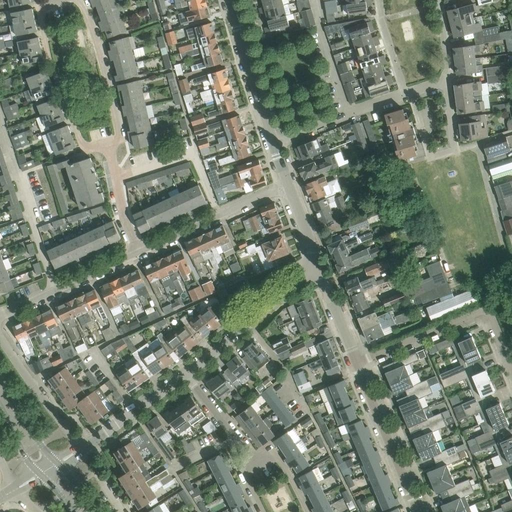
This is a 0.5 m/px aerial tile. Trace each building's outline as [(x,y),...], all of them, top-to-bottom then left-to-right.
[(30,0),(8,0),(11,9),(24,7),(24,4),(31,2),(30,0)] [(114,0),(97,0),(92,2),(94,7),(97,6),(99,13),(117,7),(114,0)] [(205,0),(188,0),(175,3),(177,9),(189,5),(191,10),(207,6),(205,0)] [(259,8),(260,12),(283,6),(283,5),(288,4),(289,4),(288,0),(264,0),(262,1),(264,7),(259,8)] [(308,0),(304,0),(296,2),(299,12),(311,9),(308,0)] [(371,1),(347,4),(349,15),(367,12),(366,6),(372,5),(371,1)] [(291,14),(288,4),(283,5),(283,6),(260,12),(261,17),(266,15),(268,21),(286,15),(291,14)] [(448,11),(451,24),(473,18),(471,12),(476,10),(474,5),(448,11)] [(166,6),(159,8),(161,15),(168,13),(166,6)] [(191,10),(179,13),(182,25),(189,23),(188,22),(200,19),(210,16),(207,6),(191,10)] [(337,6),(325,8),(327,18),(335,17),(334,12),(337,11),(337,6)] [(24,7),(11,9),(14,24),(34,20),(32,8),(25,10),(24,7)] [(117,7),(99,13),(102,21),(99,22),(101,26),(121,19),(117,7)] [(311,9),(299,12),(301,11),(305,27),(315,25),(312,13),(311,9)] [(290,30),(286,15),(268,21),(269,26),(264,28),(265,32),(274,30),(275,34),(275,37),(291,32),(290,30)] [(367,18),(324,27),(327,36),(341,31),(349,29),(352,38),(370,32),(374,31),(371,21),(368,22),(367,18)] [(473,18),(451,24),(454,37),(481,30),(479,23),(474,25),(473,18)] [(121,19),(101,26),(103,31),(106,30),(108,38),(126,32),(121,19)] [(12,40),(17,38),(31,36),(30,33),(37,31),(34,20),(14,24),(9,26),(11,36),(12,40)] [(170,22),(163,24),(165,30),(171,28),(170,22)] [(212,23),(186,30),(189,39),(198,37),(214,32),(212,23)] [(483,29),(484,36),(499,33),(498,26),(483,29)] [(501,39),(511,36),(511,31),(511,30),(499,33),(484,36),(486,43),(501,40),(501,39)] [(174,31),(165,33),(168,45),(177,43),(174,31)] [(178,48),(180,53),(217,42),(214,32),(198,37),(199,42),(178,48)] [(370,32),(352,38),(355,48),(379,40),(377,36),(372,38),(370,32)] [(31,36),(17,38),(20,53),(41,48),(38,37),(31,39),(31,36)] [(128,37),(110,42),(112,50),(109,51),(110,55),(132,50),(128,37)] [(379,40),(355,48),(359,58),(377,52),(375,46),(380,44),(379,40)] [(217,42),(180,53),(181,58),(202,52),(203,57),(220,52),(217,42)] [(455,54),(456,61),(475,59),(474,53),(481,52),(480,45),(453,48),(454,54),(455,54)] [(41,48),(20,53),(24,68),(37,65),(37,61),(43,60),(41,48)] [(132,50),(110,55),(111,61),(114,60),(116,67),(135,63),(132,50)] [(220,52),(203,57),(205,62),(198,64),(191,66),(192,71),(199,69),(213,66),(223,63),(220,52)] [(377,52),(359,58),(362,67),(385,59),(384,55),(378,57),(377,52)] [(334,55),(337,65),(342,63),(339,53),(334,55)] [(168,54),(162,56),(164,64),(166,69),(171,67),(170,62),(168,54)] [(385,59),(362,67),(365,77),(383,71),(381,65),(387,64),(385,59)] [(475,59),(456,61),(457,69),(456,69),(457,74),(483,71),(482,64),(476,65),(475,59)] [(135,63),(116,67),(118,75),(115,76),(117,81),(138,76),(135,63)] [(180,63),(174,65),(177,76),(183,74),(180,63)] [(340,75),(346,73),(343,63),(342,63),(337,65),(340,75)] [(486,68),(487,76),(503,74),(502,66),(486,68)] [(225,69),(195,78),(197,83),(210,79),(211,84),(228,79),(225,69)] [(39,70),(29,73),(25,75),(30,89),(51,81),(46,70),(40,73),(39,70)] [(346,73),(340,75),(343,84),(351,82),(355,80),(352,71),(346,73)] [(383,71),(365,77),(368,87),(392,79),(390,74),(385,76),(383,71)] [(167,74),(168,79),(170,86),(176,85),(174,77),(173,73),(167,74)] [(503,74),(487,76),(488,84),(504,82),(503,78),(503,74)] [(0,81),(0,87),(1,89),(13,84),(11,77),(0,81)] [(182,93),(190,91),(191,90),(187,78),(178,80),(182,93)] [(200,92),(201,98),(231,89),(228,79),(211,84),(212,88),(200,92)] [(392,79),(368,87),(372,97),(390,90),(388,85),(393,83),(392,79)] [(139,80),(118,85),(119,91),(122,90),(124,97),(142,93),(139,80)] [(51,81),(30,89),(36,102),(49,97),(48,95),(55,92),(51,81)] [(351,82),(343,84),(347,94),(354,91),(351,82)] [(455,85),(456,99),(473,97),(482,96),(482,89),(481,82),(455,85)] [(176,85),(170,86),(173,96),(174,100),(180,98),(178,95),(176,85)] [(231,89),(201,98),(202,98),(204,103),(216,99),(218,104),(234,99),(231,89)] [(190,91),(182,93),(183,95),(185,103),(186,103),(190,101),(193,100),(191,93),(190,91)] [(354,91),(347,94),(350,104),(357,101),(354,91)] [(123,106),(124,111),(145,106),(142,93),(124,97),(126,105),(123,106)] [(473,97),(456,99),(458,113),(484,110),(484,109),(490,108),(488,95),(482,96),(473,97)] [(49,97),(36,102),(41,116),(61,108),(57,98),(50,100),(49,97)] [(208,112),(210,118),(237,109),(234,99),(218,104),(219,109),(208,112)] [(16,103),(3,108),(6,114),(19,109),(16,103)] [(494,114),(510,112),(509,104),(493,105),(494,114)] [(148,119),(145,106),(124,111),(125,116),(128,115),(130,123),(148,119)] [(41,116),(36,118),(42,132),(47,130),(60,125),(59,122),(66,120),(61,108),(41,116)] [(19,109),(6,114),(8,120),(21,115),(19,109)] [(385,114),(386,120),(398,160),(417,155),(414,145),(416,144),(413,135),(415,134),(413,127),(411,128),(408,118),(406,118),(403,109),(385,114)] [(203,114),(190,118),(193,126),(205,121),(203,114)] [(193,128),(195,134),(195,135),(224,126),(226,130),(242,125),(239,115),(207,125),(206,124),(193,128)] [(487,128),(485,115),(467,117),(468,123),(459,124),(462,140),(487,136),(487,128)] [(128,131),(129,136),(151,132),(148,119),(130,123),(131,130),(128,131)] [(351,125),(356,139),(363,136),(362,132),(359,123),(358,122),(351,125)] [(349,123),(342,126),(345,131),(352,129),(349,123)] [(60,125),(47,130),(52,143),(72,136),(68,125),(61,128),(60,125)] [(215,144),(245,135),(242,125),(226,130),(227,135),(217,138),(219,143),(215,144)] [(24,132),(11,137),(13,143),(26,138),(24,132)] [(151,132),(129,136),(130,141),(134,141),(135,148),(154,144),(151,132)] [(245,135),(215,144),(217,150),(231,145),(232,150),(249,144),(245,135)] [(72,136),(52,143),(58,158),(74,152),(72,149),(76,147),(72,136)] [(356,139),(351,141),(353,147),(358,145),(361,152),(367,149),(363,136),(356,139)] [(26,138),(13,143),(16,149),(29,144),(26,138)] [(510,151),(506,138),(483,145),(487,159),(510,151)] [(207,139),(198,142),(200,149),(208,147),(210,146),(207,139)] [(317,139),(299,147),(295,148),(300,160),(329,149),(327,143),(320,146),(317,139)] [(234,155),(227,157),(218,160),(220,165),(252,155),(249,144),(232,150),(234,155)] [(358,153),(360,159),(370,155),(368,150),(358,153)] [(340,151),(334,154),(340,166),(346,163),(340,151)] [(315,162),(308,165),(298,168),(301,176),(303,176),(305,180),(314,176),(338,166),(333,155),(325,158),(327,162),(317,166),(315,162)] [(69,159),(58,164),(59,168),(67,165),(81,209),(104,201),(101,192),(98,193),(94,182),(98,181),(95,172),(91,173),(90,167),(93,166),(90,157),(70,164),(69,160),(69,159)] [(511,173),(511,158),(489,166),(493,180),(511,173)] [(33,160),(20,165),(23,171),(36,166),(33,160)] [(263,171),(259,160),(238,167),(239,172),(233,174),(235,181),(236,181),(263,171)] [(189,162),(179,165),(183,176),(187,174),(186,169),(191,167),(189,162)] [(179,165),(169,169),(171,174),(176,172),(177,178),(183,176),(179,165)] [(169,169),(159,172),(163,182),(168,180),(166,175),(171,174),(169,169)] [(216,170),(208,173),(214,189),(221,187),(219,179),(216,170)] [(236,181),(235,181),(221,187),(214,189),(219,204),(227,201),(224,191),(238,188),(244,186),(245,191),(246,191),(247,193),(253,191),(253,189),(267,184),(263,171),(236,181)] [(159,172),(149,175),(153,185),(163,182),(159,172)] [(149,175),(139,179),(144,189),(153,185),(149,175)] [(325,176),(314,181),(305,184),(311,201),(325,195),(326,196),(332,194),(331,193),(341,189),(337,179),(327,182),(325,176)] [(11,178),(0,181),(0,183),(1,186),(7,184),(9,189),(14,188),(11,178)] [(139,179),(130,182),(132,187),(137,185),(139,190),(144,189),(139,179)] [(511,181),(505,184),(494,187),(498,200),(511,194),(511,181)] [(199,185),(189,189),(197,206),(202,204),(204,209),(209,206),(207,200),(206,201),(199,185)] [(412,186),(407,187),(411,197),(415,195),(412,186)] [(189,189),(180,194),(190,215),(194,213),(192,209),(197,206),(189,189)] [(5,196),(6,201),(17,198),(16,193),(5,196)] [(180,194),(170,198),(178,215),(183,213),(186,217),(190,215),(180,194)] [(511,194),(498,200),(502,210),(500,211),(511,207),(511,194)] [(312,204),(317,214),(330,209),(328,204),(335,201),(336,204),(343,201),(342,197),(337,199),(335,195),(312,204)] [(12,208),(9,209),(9,211),(15,209),(20,207),(17,198),(9,200),(12,208)] [(170,198),(161,202),(171,224),(175,222),(173,217),(178,215),(170,198)] [(161,202),(152,206),(160,223),(165,221),(167,226),(171,224),(161,202)] [(262,213),(249,218),(252,225),(279,215),(274,203),(260,208),(262,213)] [(152,206),(142,211),(152,232),(156,230),(154,226),(160,223),(152,206)] [(20,207),(15,209),(9,211),(12,221),(23,217),(20,207)] [(511,207),(500,211),(503,221),(511,218),(511,207)] [(330,209),(317,214),(321,225),(341,217),(338,208),(331,212),(330,209)] [(357,217),(347,221),(351,232),(370,225),(369,224),(382,219),(379,210),(357,217)] [(86,211),(76,214),(78,220),(88,216),(86,211)] [(142,211),(133,215),(141,232),(146,230),(148,234),(152,232),(142,211)] [(67,217),(69,223),(78,220),(76,214),(67,217)] [(279,215),(252,225),(254,232),(260,230),(267,227),(269,233),(263,235),(265,239),(280,233),(279,229),(283,227),(279,215)] [(411,223),(409,216),(402,218),(404,225),(411,223)] [(511,218),(503,221),(507,235),(511,233),(511,218)] [(113,221),(103,225),(113,247),(117,245),(115,241),(121,238),(113,221)] [(103,225),(94,230),(102,247),(107,245),(109,249),(113,247),(103,225)] [(223,225),(213,230),(224,252),(226,251),(233,248),(223,225)] [(94,230),(85,234),(95,255),(99,254),(96,249),(102,247),(94,230)] [(213,230),(204,234),(215,258),(220,255),(219,253),(223,252),(224,252),(213,230)] [(349,248),(366,240),(373,238),(371,233),(365,236),(364,235),(351,240),(350,236),(347,235),(342,237),(343,239),(328,245),(331,253),(332,255),(349,248)] [(85,234),(76,238),(83,255),(88,253),(91,257),(95,255),(85,234)] [(204,234),(195,238),(202,254),(201,254),(205,260),(209,258),(215,270),(219,268),(218,266),(219,266),(204,234)] [(255,244),(246,247),(249,255),(257,252),(262,263),(264,270),(263,270),(263,271),(274,267),(271,259),(288,252),(281,236),(272,239),(263,243),(263,244),(256,247),(255,244)] [(76,238),(66,242),(76,264),(80,262),(78,258),(83,255),(76,238)] [(195,238),(185,243),(195,265),(197,270),(202,267),(200,263),(205,260),(201,254),(202,254),(195,238)] [(238,243),(240,249),(241,249),(247,246),(244,240),(238,243)] [(66,242),(57,247),(65,264),(70,261),(72,266),(76,264),(66,242)] [(349,248),(332,255),(336,264),(339,272),(382,254),(378,246),(368,251),(367,248),(352,255),(349,248)] [(57,247),(47,251),(55,267),(54,267),(56,273),(61,271),(59,266),(65,264),(57,247)] [(186,273),(191,271),(181,250),(172,254),(181,274),(184,280),(188,278),(186,273)] [(172,254),(162,259),(176,288),(179,294),(183,292),(176,276),(181,274),(172,254)] [(162,259),(153,263),(160,278),(164,287),(169,285),(172,290),(176,288),(162,259)] [(365,269),(368,275),(389,266),(387,260),(365,269)] [(406,299),(448,283),(439,260),(426,266),(430,277),(421,280),(401,288),(403,292),(383,300),(385,306),(405,298),(406,299)] [(233,273),(241,269),(237,261),(229,265),(233,273)] [(153,263),(143,267),(157,297),(162,295),(155,281),(160,278),(153,263)] [(0,283),(10,280),(7,270),(0,272),(0,283)] [(138,270),(128,274),(139,296),(143,294),(145,299),(150,296),(138,270)] [(139,296),(128,274),(119,278),(131,304),(135,302),(134,298),(139,296)] [(344,283),(350,296),(367,289),(372,287),(377,285),(384,282),(383,278),(375,281),(373,277),(360,282),(357,277),(353,279),(344,283)] [(119,278),(110,283),(117,298),(120,304),(125,302),(127,306),(131,304),(119,278)] [(10,280),(0,283),(0,294),(14,289),(10,280)] [(203,285),(204,288),(207,295),(216,291),(211,281),(203,285)] [(200,286),(197,287),(196,282),(187,286),(189,291),(193,301),(204,296),(200,286)] [(110,283),(100,287),(110,309),(120,305),(117,298),(110,283)] [(431,291),(420,295),(423,303),(452,293),(449,284),(431,291)] [(226,287),(221,290),(224,297),(229,294),(226,287)] [(371,299),(369,295),(374,293),(372,287),(367,289),(350,296),(356,312),(370,306),(367,300),(371,299)] [(472,289),(455,296),(427,307),(433,323),(478,305),(472,289)] [(95,290),(85,294),(92,310),(97,308),(104,324),(109,322),(107,318),(95,290)] [(85,294),(75,298),(89,328),(89,327),(93,325),(88,312),(92,310),(85,294)] [(287,307),(291,316),(292,318),(294,316),(295,319),(301,316),(301,317),(316,311),(311,296),(287,307)] [(176,301),(171,303),(174,310),(184,305),(180,297),(175,299),(176,301)] [(75,298),(66,302),(74,318),(78,316),(84,330),(89,328),(75,298)] [(66,302),(56,307),(72,341),(77,338),(72,327),(76,325),(73,318),(74,318),(66,302)] [(171,303),(162,308),(165,314),(174,310),(171,303)] [(210,306),(200,314),(213,330),(222,323),(220,319),(225,315),(215,303),(210,307),(210,306)] [(51,309),(42,314),(52,336),(56,334),(57,336),(62,334),(51,309)] [(147,316),(150,321),(159,317),(156,310),(147,315),(147,316)] [(301,316),(295,319),(301,333),(313,328),(322,324),(316,311),(301,317),(301,316)] [(359,319),(364,330),(392,317),(395,316),(393,314),(391,315),(389,311),(377,317),(375,312),(359,319)] [(392,317),(364,330),(369,341),(385,334),(392,332),(390,326),(395,323),(395,324),(408,318),(406,313),(395,316),(392,317)] [(42,314),(32,318),(47,351),(52,349),(47,338),(52,336),(42,314)] [(180,319),(184,324),(190,320),(185,314),(180,319)] [(200,314),(191,321),(190,322),(198,332),(203,338),(213,330),(200,314)] [(146,323),(150,321),(147,316),(147,315),(140,318),(143,324),(146,323)] [(32,318),(23,322),(30,338),(34,336),(42,353),(47,351),(32,318)] [(185,326),(176,333),(189,349),(199,342),(194,336),(198,332),(190,322),(191,321),(190,320),(184,324),(185,326)] [(23,322),(13,327),(26,355),(31,353),(29,349),(34,347),(30,338),(23,322)] [(120,326),(123,333),(131,330),(129,325),(127,326),(126,323),(120,326)] [(110,327),(102,331),(106,341),(116,337),(114,333),(110,327)] [(189,349),(176,333),(167,340),(161,333),(157,336),(158,338),(162,344),(163,343),(170,354),(175,351),(180,357),(189,349)] [(128,335),(122,338),(127,345),(130,342),(131,341),(128,335)] [(458,335),(436,344),(437,346),(439,351),(453,346),(457,355),(476,347),(472,336),(461,341),(458,335)] [(286,337),(269,345),(277,354),(290,348),(292,347),(286,337)] [(127,345),(122,338),(111,343),(115,348),(117,353),(127,346),(126,345),(127,345)] [(162,344),(158,338),(149,344),(153,350),(164,367),(174,361),(170,354),(163,343),(162,344)] [(328,339),(319,343),(309,347),(312,356),(318,353),(320,357),(333,352),(328,339)] [(247,355),(242,359),(249,366),(251,369),(261,361),(267,356),(254,341),(243,350),(247,355)] [(55,344),(60,354),(63,360),(75,355),(71,346),(63,349),(60,342),(55,344)] [(303,342),(292,347),(290,348),(292,353),(293,355),(306,348),(303,342)] [(88,349),(85,343),(75,347),(78,353),(88,349)] [(115,348),(111,343),(101,350),(105,355),(115,348)] [(132,353),(134,356),(136,359),(137,361),(138,360),(145,371),(150,368),(154,374),(164,367),(153,350),(149,344),(148,343),(132,353)] [(434,345),(428,348),(431,355),(437,352),(434,345)] [(481,358),(476,347),(457,355),(461,365),(439,375),(441,381),(450,378),(469,370),(467,364),(481,358)] [(115,348),(105,355),(108,360),(118,353),(117,353),(115,348)] [(423,351),(418,353),(420,360),(426,357),(423,351)] [(333,352),(320,357),(324,367),(327,376),(341,370),(333,352)] [(385,373),(390,383),(409,375),(405,365),(419,360),(416,353),(393,362),(396,368),(385,373)] [(60,354),(50,358),(53,365),(53,366),(63,362),(63,361),(63,360),(60,354)] [(40,360),(39,360),(44,370),(53,365),(50,358),(49,356),(40,360)] [(136,359),(134,356),(124,363),(127,367),(139,384),(149,378),(145,371),(138,360),(137,361),(136,359)] [(224,372),(230,379),(237,388),(241,385),(237,380),(244,374),(246,377),(250,373),(236,356),(226,364),(229,367),(224,372)] [(39,360),(31,363),(37,374),(44,370),(39,360)] [(87,367),(82,361),(78,364),(83,370),(87,367)] [(124,363),(115,370),(118,374),(117,374),(129,391),(139,384),(127,367),(124,363)] [(49,380),(56,390),(73,378),(65,367),(49,380)] [(89,370),(85,373),(90,380),(94,377),(89,370)] [(469,370),(450,378),(441,381),(444,388),(467,379),(471,389),(490,381),(486,370),(472,375),(469,370)] [(303,371),(293,375),(300,394),(312,389),(309,381),(307,382),(303,371)] [(219,397),(226,391),(232,387),(221,373),(213,379),(208,383),(219,397)] [(409,375),(390,383),(394,394),(405,390),(407,395),(430,386),(429,385),(437,382),(435,376),(413,385),(409,375)] [(94,377),(90,380),(95,387),(99,384),(94,377)] [(73,378),(56,390),(63,399),(80,387),(73,378)] [(268,379),(262,384),(266,389),(272,384),(268,379)] [(110,380),(106,383),(111,389),(115,387),(110,380)] [(344,380),(324,388),(329,400),(346,393),(343,386),(346,385),(344,380)] [(461,404),(464,411),(483,403),(481,397),(495,391),(490,381),(471,389),(475,399),(461,404)] [(419,399),(433,393),(430,386),(407,395),(410,401),(399,406),(404,417),(423,409),(419,399)] [(80,387),(63,399),(70,409),(77,404),(87,397),(80,387)] [(272,389),(262,396),(267,402),(276,394),(272,389)] [(112,393),(113,395),(119,403),(124,400),(117,390),(112,393)] [(87,397),(77,404),(84,413),(101,401),(94,391),(87,397)] [(233,396),(236,402),(231,406),(236,412),(247,403),(242,397),(242,398),(238,392),(233,396)] [(346,393),(329,400),(334,413),(354,404),(352,399),(349,400),(346,393)] [(276,394),(267,402),(271,407),(280,400),(276,394)] [(186,401),(178,407),(191,425),(205,416),(190,396),(185,399),(186,401)] [(280,400),(271,407),(274,411),(284,404),(280,400)] [(101,401),(84,413),(92,423),(108,411),(101,401)] [(486,409),(483,403),(464,411),(467,418),(474,414),(478,424),(480,424),(485,422),(504,414),(499,403),(486,409)] [(284,404),(274,411),(278,417),(288,410),(284,404)] [(354,404),(334,413),(339,425),(356,417),(353,410),(356,409),(354,404)] [(235,417),(241,425),(257,412),(251,405),(235,417)] [(461,405),(453,408),(456,414),(464,411),(461,405)] [(168,410),(163,414),(178,434),(191,425),(178,407),(170,412),(168,410)] [(423,409),(404,417),(408,428),(419,423),(421,429),(444,419),(441,413),(427,419),(423,409)] [(288,410),(278,417),(282,421),(291,414),(288,410)] [(450,416),(448,410),(442,412),(444,418),(450,416)] [(464,411),(455,415),(458,421),(466,417),(464,411)] [(257,412),(241,425),(247,432),(263,420),(257,412)] [(291,414),(282,421),(286,427),(296,419),(291,414)] [(509,425),(504,414),(485,422),(480,424),(484,434),(467,441),(469,447),(478,444),(497,436),(495,430),(509,425)] [(156,436),(154,438),(155,440),(160,436),(168,431),(157,416),(147,423),(156,436)] [(310,417),(305,420),(308,425),(313,421),(310,417)] [(413,439),(417,450),(437,442),(433,432),(447,426),(444,419),(421,429),(424,434),(413,439)] [(263,420),(247,432),(253,440),(269,428),(263,420)] [(349,425),(351,432),(342,435),(344,441),(354,437),(369,431),(367,426),(364,427),(361,420),(349,425)] [(203,427),(207,434),(217,429),(210,421),(203,427)] [(269,428),(253,440),(259,448),(275,436),(269,428)] [(279,444),(283,451),(300,439),(294,429),(288,433),(287,432),(273,441),(276,446),(279,444)] [(329,431),(323,433),(330,447),(335,445),(329,431)] [(369,431),(354,437),(359,449),(371,444),(368,437),(371,436),(369,431)] [(132,441),(114,452),(121,463),(138,452),(149,445),(153,443),(145,432),(140,435),(143,440),(134,446),(132,441)] [(320,435),(314,438),(317,443),(323,441),(320,435)] [(160,436),(155,440),(170,461),(175,457),(160,436)] [(497,436),(478,444),(481,451),(494,445),(499,455),(511,449),(511,436),(500,442),(497,436)] [(179,441),(182,446),(186,453),(195,449),(191,442),(188,443),(184,438),(179,441)] [(300,439),(283,451),(287,457),(285,459),(288,463),(302,454),(301,453),(307,449),(300,439)] [(456,448),(455,446),(441,452),(437,442),(417,450),(422,461),(433,456),(435,462),(458,452),(466,449),(464,444),(456,448)] [(155,455),(159,452),(153,443),(149,445),(153,452),(155,455)] [(371,444),(359,449),(364,461),(379,455),(377,450),(374,451),(371,444)] [(470,448),(472,454),(481,451),(478,444),(470,448)] [(489,471),(492,477),(511,468),(511,462),(511,449),(499,455),(503,465),(489,471)] [(121,463),(127,473),(138,467),(143,463),(145,462),(138,452),(121,463)] [(427,472),(431,483),(451,475),(447,465),(460,459),(458,452),(435,462),(438,468),(427,472)] [(220,454),(208,460),(214,472),(229,464),(227,460),(224,461),(220,454)] [(302,454),(288,463),(290,467),(293,466),(298,472),(309,464),(302,454)] [(379,455),(364,461),(369,473),(381,468),(378,461),(381,460),(379,455)] [(341,456),(335,459),(341,472),(347,469),(346,469),(349,467),(346,460),(343,461),(341,456)] [(149,473),(146,469),(143,463),(138,467),(127,473),(119,477),(126,488),(143,477),(149,473)] [(229,464),(214,472),(220,483),(232,477),(229,470),(232,469),(229,464)] [(381,468),(369,473),(374,485),(389,479),(387,474),(384,475),(381,468)] [(511,468),(492,477),(488,479),(490,484),(494,482),(495,484),(508,478),(511,486),(511,468)] [(167,469),(157,476),(160,481),(170,474),(167,469)] [(347,469),(341,472),(347,482),(352,480),(347,469)] [(300,485),(303,490),(318,482),(312,470),(300,476),(303,484),(300,485)] [(184,473),(179,475),(183,482),(186,487),(191,484),(188,479),(184,473)] [(150,487),(132,498),(139,508),(144,505),(147,509),(158,502),(155,498),(156,497),(153,492),(163,486),(173,479),(170,474),(160,481),(150,487)] [(469,481),(469,479),(455,485),(451,475),(431,483),(436,494),(447,489),(449,495),(471,486),(469,481)] [(143,477),(126,488),(132,498),(150,487),(160,481),(157,476),(147,482),(143,477)] [(232,477),(220,483),(226,495),(241,487),(239,483),(236,484),(232,477)] [(389,479),(374,485),(378,497),(391,492),(388,485),(391,484),(389,479)] [(318,482),(303,490),(305,494),(308,493),(312,500),(324,494),(318,482)] [(191,484),(186,487),(189,492),(194,488),(191,484)] [(474,491),(471,486),(449,495),(451,501),(441,505),(443,511),(455,511),(469,507),(465,497),(474,492),(474,491)] [(241,487),(226,495),(232,507),(244,501),(240,494),(243,492),(241,487)] [(511,488),(508,490),(511,498),(511,500),(501,505),(502,507),(504,511),(511,508),(511,488)] [(183,489),(183,490),(178,493),(186,504),(191,501),(183,489)] [(344,498),(350,495),(347,490),(341,493),(344,498)] [(391,492),(378,497),(384,510),(399,503),(397,498),(394,499),(391,492)] [(324,494),(312,500),(315,507),(312,508),(314,511),(316,511),(330,505),(324,494)] [(350,495),(344,498),(350,511),(356,509),(352,500),(350,495)] [(202,501),(197,504),(200,509),(205,506),(202,501)] [(244,501),(232,507),(234,511),(250,511),(253,511),(250,506),(247,508),(244,501)] [(364,503),(358,506),(361,511),(362,511),(366,510),(365,508),(366,508),(364,503)]
